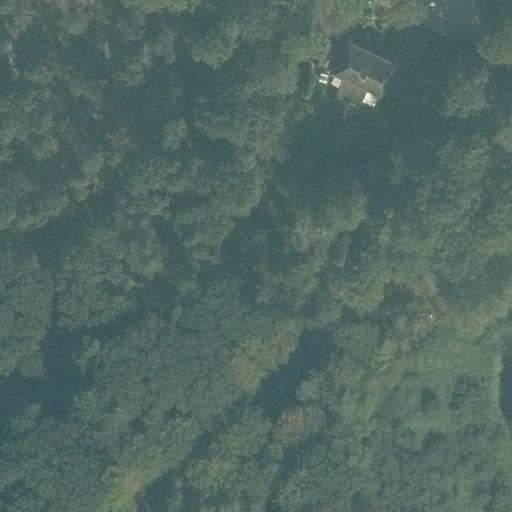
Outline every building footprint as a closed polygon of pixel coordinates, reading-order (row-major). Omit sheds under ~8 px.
[(310,58),(322,64),(333,42),(320,36),(310,58)] [(333,107),(342,111),(370,49),(347,38),(332,69),(344,74),(335,94),(339,95),(333,107)] [(370,49),(342,111),(350,114),(355,103),(358,104),(367,85),(379,91),(394,60),(370,49)] [(331,137),(344,143),(354,121),(341,115),(331,137)] [(396,115),(387,124),(388,126),(397,134),(406,125),(396,115)]
